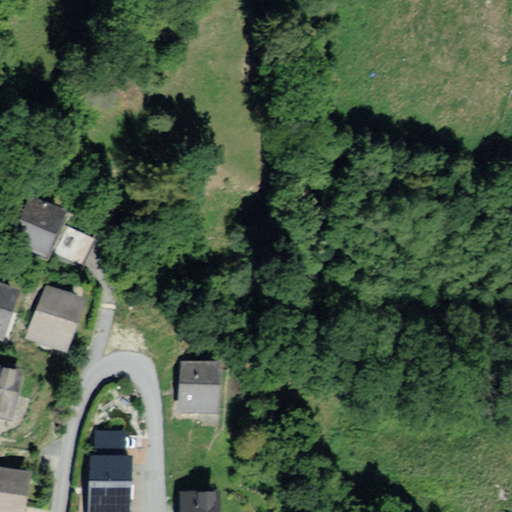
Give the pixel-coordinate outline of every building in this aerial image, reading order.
[(64,215),(29,198),(8,242),(43,258),(64,215)] [(96,241),(65,227),(51,258),(81,272),(96,241)] [(0,339),(17,292),(0,285),(0,339)] [(88,303),(46,286),(24,339),(66,356),(88,303)] [(213,364),(172,361),(169,417),(210,420),(213,364)] [(17,377),(0,372),(0,422),(5,424),(17,377)] [(87,449),(84,511),(131,511),(134,451),(87,449)] [(24,511),(33,479),(0,471),(0,511),(24,511)] [(211,511),(211,494),(168,494),(167,511),(211,511)]
